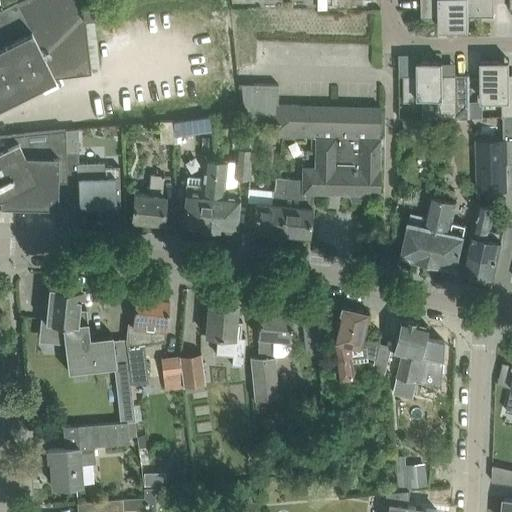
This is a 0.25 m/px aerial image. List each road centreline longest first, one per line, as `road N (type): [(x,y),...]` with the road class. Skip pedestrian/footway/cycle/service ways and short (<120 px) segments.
road 1 (residential): [(0,248),(292,269),(480,311)]
road 2 (residential): [(470,511),(480,311)]
road 3 (residential): [(391,0),(392,45),(511,44)]
